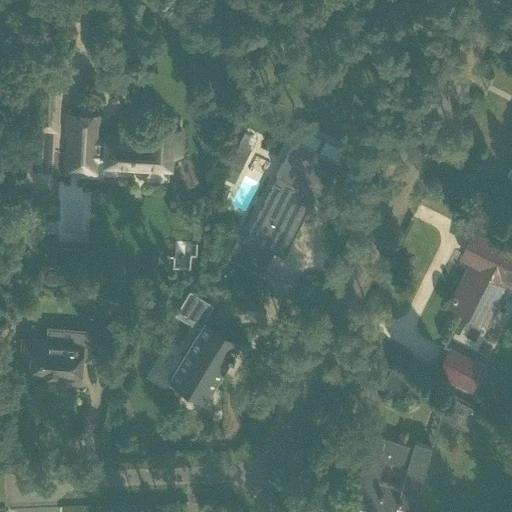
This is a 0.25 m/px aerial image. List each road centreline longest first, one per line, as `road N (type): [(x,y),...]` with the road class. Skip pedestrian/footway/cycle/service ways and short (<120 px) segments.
road 1 (residential): [(265,471),(293,397),(494,0)]
road 2 (residential): [(3,480),(265,471)]
